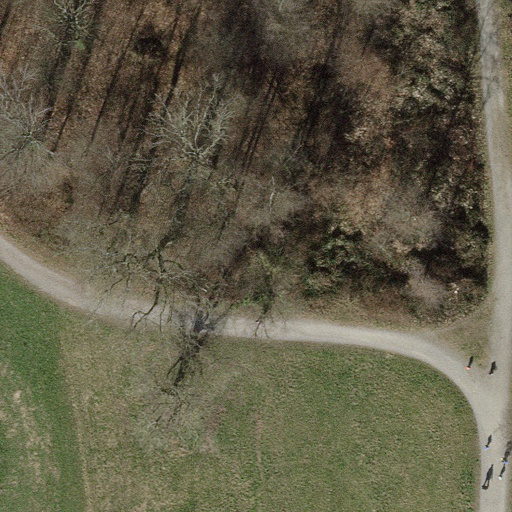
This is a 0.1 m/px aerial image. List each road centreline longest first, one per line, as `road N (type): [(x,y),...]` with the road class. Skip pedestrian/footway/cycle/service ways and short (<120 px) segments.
road 1 (track): [(0,241),(32,271),(80,297),(152,318),(411,344),(497,389)]
road 2 (track): [(489,0),(506,255),(497,389)]
road 3 (track): [(497,389),(491,511)]
